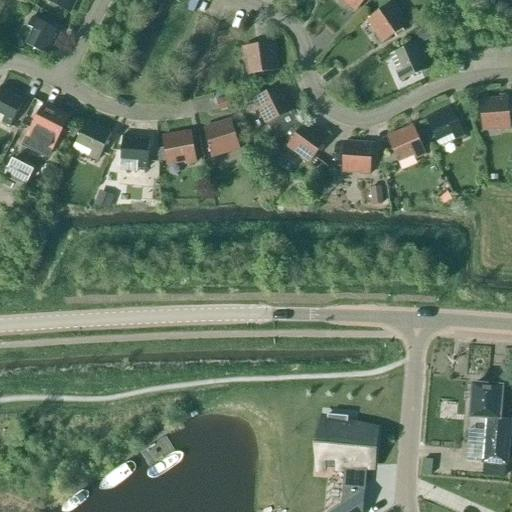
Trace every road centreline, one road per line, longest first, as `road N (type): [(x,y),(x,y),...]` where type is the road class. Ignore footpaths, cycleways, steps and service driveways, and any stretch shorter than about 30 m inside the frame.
road 1 (unclassified): [(0,326),(296,315),(415,320)]
road 2 (residential): [(415,320),(405,511)]
